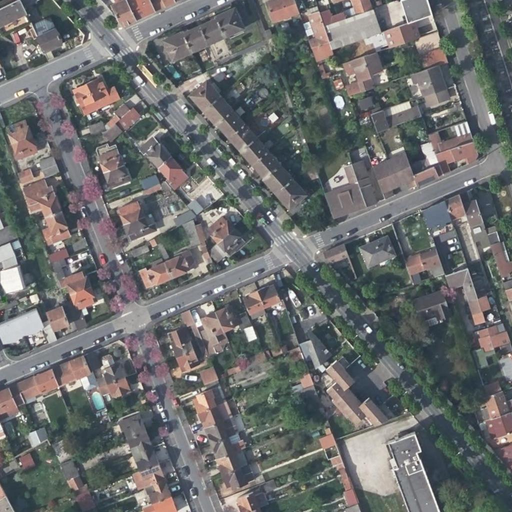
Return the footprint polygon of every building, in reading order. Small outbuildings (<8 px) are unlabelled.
[(5,0),(0,3),(0,6),(1,9),(19,0),(5,0)] [(31,24),(22,6),(19,0),(1,9),(0,9),(0,30),(3,37),(31,24)] [(110,6),(116,17),(117,21),(123,27),(129,24),(135,21),(124,0),(113,0),(115,3),(110,6)] [(124,0),(135,21),(145,16),(154,12),(148,0),(124,0)] [(148,0),(154,12),(165,7),(169,5),(175,2),(173,0),(148,0)] [(298,13),(293,0),(272,0),(265,3),(272,23),(298,13)] [(308,41),(310,48),(328,41),(324,28),(319,13),(314,0),(309,0),(303,3),(306,11),(315,38),(308,41)] [(350,0),(352,5),(353,8),(356,15),(371,9),(372,9),(368,0),(330,0),(332,3),(341,0),(350,0)] [(400,0),(408,22),(433,13),(428,0),(400,0)] [(228,11),(216,16),(224,37),(243,28),(234,8),(228,11)] [(326,12),(319,13),(324,28),(356,15),(353,8),(341,12),(342,13),(336,16),(337,17),(332,19),(328,20),(326,12)] [(379,33),(371,9),(356,15),(324,28),(328,41),(332,49),(346,44),(349,43),(379,33)] [(207,23),(200,26),(208,44),(224,37),(216,16),(214,17),(215,19),(207,23)] [(32,26),(37,37),(56,29),(46,20),(32,26)] [(408,22),(382,32),(387,48),(388,49),(414,39),(411,30),(408,22)] [(193,29),(184,33),(192,52),(208,44),(200,26),(193,29)] [(37,37),(47,60),(54,57),(50,49),(53,47),(62,43),(56,29),(37,37)] [(172,61),(192,52),(184,33),(183,32),(172,36),(163,41),(172,61)] [(334,56),(332,49),(328,41),(310,48),(312,51),(316,63),(326,59),(334,56)] [(344,64),(352,62),(347,49),(351,48),(349,43),(346,44),(346,45),(338,47),(344,64)] [(364,43),(351,48),(347,49),(352,62),(368,56),(364,43)] [(437,65),(447,61),(443,49),(424,56),(428,68),(437,65)] [(377,53),(368,56),(352,62),(362,91),(380,85),(379,82),(372,85),(369,76),(371,75),(372,71),(377,70),(382,68),(377,53)] [(442,78),(437,65),(428,68),(416,72),(419,81),(424,96),(445,89),(442,78)] [(412,84),(419,81),(416,72),(409,75),(412,84)] [(92,81),(87,83),(95,100),(97,109),(112,102),(112,101),(120,98),(114,86),(106,90),(100,77),(92,81)] [(196,103),(203,112),(219,97),(205,81),(189,96),(196,103)] [(97,109),(95,100),(87,83),(79,87),(73,90),(84,114),(97,109)] [(448,99),(445,89),(424,96),(427,106),(448,99)] [(207,117),(214,124),(230,110),(219,97),(203,112),(207,117)] [(358,99),(359,109),(373,107),(372,97),(358,99)] [(114,112),(117,116),(119,119),(129,110),(124,103),(114,112)] [(119,119),(114,123),(122,132),(130,126),(140,116),(133,107),(129,110),(119,119)] [(380,111),(371,114),(377,131),(413,119),(411,113),(410,109),(383,119),(380,111)] [(220,130),(228,139),(244,125),(230,110),(214,124),(216,127),(217,126),(220,130)] [(119,119),(117,116),(107,124),(110,127),(114,123),(119,119)] [(420,165),(411,169),(417,186),(429,181),(443,175),(435,154),(428,134),(427,129),(426,126),(422,116),(418,117),(424,135),(426,135),(428,143),(422,145),(430,168),(422,171),(420,165)] [(7,128),(13,143),(31,136),(29,129),(26,121),(7,128)] [(454,125),(458,137),(470,132),(467,121),(454,125)] [(91,135),(101,132),(105,131),(102,122),(88,125),(91,135)] [(123,133),(122,132),(114,123),(110,127),(105,131),(101,132),(112,144),(123,133)] [(233,145),(240,152),(255,138),(244,125),(228,139),(233,145)] [(440,143),(436,131),(428,134),(435,154),(473,141),(470,132),(458,137),(448,140),(440,143)] [(34,144),(31,136),(13,143),(19,158),(37,151),(34,144)] [(148,155),(158,167),(171,156),(163,147),(153,136),(139,149),(146,156),(148,155)] [(244,157),(252,165),(267,152),(255,138),(240,152),(244,157)] [(466,156),(468,164),(474,162),(478,156),(473,141),(435,154),(443,175),(449,172),(446,163),(452,161),(458,159),(466,156)] [(99,158),(104,172),(123,164),(115,144),(109,146),(106,143),(97,147),(96,151),(99,158)] [(262,180),(264,181),(279,166),(267,152),(252,165),(257,171),(263,179),(262,180)] [(346,213),(366,207),(359,188),(351,165),(351,164),(343,167),(350,186),(328,194),(312,153),(310,154),(333,218),(346,213)] [(383,200),(393,196),(391,191),(389,188),(398,184),(404,181),(405,185),(408,190),(417,186),(411,169),(406,153),(372,167),(383,200)] [(38,162),(41,170),(55,164),(52,156),(38,162)] [(178,165),(171,156),(158,167),(172,181),(169,183),(173,188),(188,176),(178,165)] [(361,161),(351,165),(359,188),(369,184),(361,161)] [(45,178),(58,172),(55,164),(41,170),(45,178)] [(129,180),(123,164),(104,172),(107,178),(110,187),(129,180)] [(268,186),(275,194),(291,180),(279,166),(264,181),(268,186)] [(18,175),(19,179),(31,174),(29,170),(18,175)] [(33,178),(31,174),(19,179),(21,183),(33,178)] [(142,180),(145,189),(165,181),(159,174),(142,180)] [(305,195),(291,180),(275,194),(280,201),(289,210),(305,195)] [(39,198),(46,216),(60,210),(54,196),(51,187),(46,188),(43,181),(31,186),(36,199),(39,198)] [(145,189),(141,190),(143,195),(161,188),(162,192),(171,188),(165,181),(145,189)] [(391,191),(405,185),(404,181),(398,184),(389,188),(391,191)] [(369,184),(359,188),(366,207),(366,208),(372,205),(376,203),(369,184)] [(143,195),(141,190),(129,195),(132,202),(144,197),(143,195)] [(462,194),(459,195),(467,222),(469,227),(482,222),(475,200),(470,202),(467,192),(462,194)] [(480,194),(481,215),(494,215),(492,194),(480,194)] [(453,226),(467,222),(459,195),(451,199),(445,201),(451,217),(453,226)] [(122,217),(125,223),(143,216),(137,201),(119,208),(122,217)] [(440,235),(455,231),(445,201),(431,207),(440,235)] [(434,236),(440,235),(431,207),(428,208),(425,210),(422,211),(430,237),(434,236)] [(68,229),(60,210),(46,216),(50,227),(42,230),(48,244),(70,235),(68,229)] [(176,227),(184,223),(193,218),(196,215),(192,211),(173,219),(176,227)] [(147,226),(143,216),(125,223),(127,230),(130,239),(155,229),(152,223),(147,226)] [(208,230),(218,242),(233,229),(227,222),(223,217),(208,230)] [(193,247),(201,244),(195,225),(193,218),(184,223),(193,247)] [(201,244),(202,247),(206,246),(204,241),(205,238),(201,224),(195,225),(201,244)] [(238,234),(233,229),(218,242),(229,254),(244,241),(238,234)] [(500,278),(511,274),(511,261),(506,263),(496,232),(486,235),(500,278)] [(368,267),(395,256),(387,237),(372,243),(360,248),(368,267)] [(169,260),(161,241),(157,243),(163,257),(165,262),(169,260)] [(146,242),(137,247),(131,249),(135,257),(149,251),(147,245),(146,242)] [(0,261),(2,261),(15,255),(10,243),(0,246),(0,261)] [(348,256),(344,244),(323,253),(326,259),(330,264),(338,260),(348,256)] [(214,246),(208,252),(218,263),(224,257),(214,246)] [(48,255),(51,263),(63,258),(68,256),(64,248),(48,255)] [(181,255),(169,260),(165,262),(171,277),(186,270),(195,267),(187,249),(181,252),(182,254),(181,254),(181,255)] [(404,261),(409,275),(431,268),(435,278),(444,275),(435,250),(416,257),(404,261)] [(15,255),(2,261),(4,270),(1,271),(1,278),(4,282),(3,286),(6,292),(26,287),(20,266),(15,255)] [(65,264),(63,258),(51,263),(57,277),(58,280),(65,277),(60,266),(65,264)] [(158,282),(171,277),(165,262),(164,262),(161,258),(150,263),(151,268),(147,269),(146,267),(139,270),(146,287),(158,282)] [(467,270),(444,277),(449,289),(463,284),(464,288),(468,301),(477,299),(467,270)] [(65,278),(70,293),(89,286),(86,277),(83,271),(65,278)] [(410,277),(413,285),(421,282),(418,274),(410,277)] [(511,281),(502,284),(503,286),(504,291),(511,288),(511,281)] [(258,291),(257,292),(264,307),(280,300),(273,285),(265,288),(263,287),(259,289),(258,291)] [(76,330),(85,327),(81,317),(90,313),(87,304),(95,301),(93,295),(89,286),(70,293),(73,300),(66,302),(76,330)] [(497,303),(507,300),(504,291),(503,286),(494,289),(497,303)] [(483,287),(479,288),(474,290),(477,299),(486,296),(483,287)] [(262,308),(264,307),(257,292),(254,291),(251,292),(250,295),(242,298),(251,319),(265,313),(262,308)] [(419,320),(436,315),(439,323),(441,322),(441,320),(450,317),(442,293),(413,303),(416,311),(419,320)] [(486,296),(468,301),(471,311),(475,325),(484,322),(481,311),(490,309),(486,296)] [(52,327),(53,330),(68,324),(62,305),(46,311),(52,327)] [(223,330),(238,324),(234,316),(230,306),(224,309),(216,312),(223,330)] [(44,327),(36,308),(26,312),(6,320),(0,322),(0,337),(3,344),(9,343),(14,339),(18,340),(23,336),(31,335),(34,331),(38,331),(44,327)] [(194,322),(189,310),(181,313),(186,325),(190,323),(194,322)] [(245,311),(234,316),(238,324),(240,330),(243,329),(248,341),(256,337),(245,311)] [(209,337),(223,330),(216,312),(209,316),(201,319),(205,330),(208,337),(209,337)] [(195,336),(199,334),(198,332),(194,322),(190,323),(195,336)] [(495,325),(487,328),(493,348),(510,343),(507,332),(498,334),(495,325)] [(170,341),(176,357),(193,350),(184,326),(167,333),(170,341)] [(309,326),(307,328),(312,340),(307,341),(315,367),(332,354),(311,329),(309,326)] [(49,343),(56,340),(55,335),(53,330),(52,327),(44,330),(49,343)] [(486,351),(493,348),(487,328),(479,331),(482,340),(486,351)] [(212,345),(209,337),(208,337),(205,330),(198,332),(199,334),(202,340),(204,346),(205,348),(212,345)] [(315,367),(307,341),(298,343),(308,369),(315,367)] [(511,349),(510,343),(500,346),(502,353),(511,350),(511,349)] [(298,359),(302,371),(308,369),(299,347),(291,350),(287,351),(291,362),(298,359)] [(199,364),(193,350),(176,357),(179,363),(181,371),(199,364)] [(262,352),(255,355),(259,363),(266,360),(262,352)] [(86,356),(92,370),(99,367),(94,353),(86,356)] [(67,362),(52,369),(58,385),(58,386),(80,376),(84,388),(87,389),(97,385),(96,381),(92,371),(90,372),(83,355),(67,362)] [(246,368),(259,363),(255,355),(243,360),(244,363),(246,368)] [(376,409),(372,405),(374,404),(368,397),(361,403),(358,400),(349,389),(347,387),(354,381),(348,374),(347,376),(343,372),(345,371),(343,367),(336,360),(326,369),(337,381),(326,390),(334,398),(332,400),(347,417),(348,416),(356,425),(366,415),(375,425),(387,420),(379,411),(377,408),(376,409)] [(97,385),(98,387),(103,385),(107,384),(124,377),(120,366),(119,363),(102,370),(105,377),(96,381),(97,385)] [(204,385),(205,384),(215,380),(218,379),(213,367),(199,373),(204,385)] [(33,395),(58,385),(52,369),(35,376),(34,376),(16,384),(22,400),(33,395)] [(300,381),(303,390),(314,385),(308,369),(302,371),(305,379),(300,381)] [(107,384),(113,397),(130,391),(128,386),(124,377),(107,384)] [(194,404),(198,412),(216,405),(213,398),(221,395),(215,380),(205,384),(207,390),(196,394),(198,398),(193,400),(194,404)] [(483,388),(487,398),(501,392),(497,382),(483,388)] [(0,413),(16,406),(23,403),(22,400),(16,384),(4,389),(0,391),(0,413)] [(307,405),(315,402),(320,400),(314,385),(303,390),(302,390),(307,405)] [(482,410),(486,422),(509,413),(505,403),(504,398),(501,392),(487,398),(471,404),(473,409),(487,403),(488,408),(482,410)] [(35,399),(33,395),(22,400),(23,403),(24,404),(35,399)] [(115,403),(113,397),(103,401),(106,407),(115,403)] [(225,401),(216,405),(198,412),(200,418),(204,428),(232,417),(225,401)] [(0,419),(18,411),(16,406),(0,413),(0,419)] [(511,421),(509,413),(486,422),(493,439),(498,436),(499,437),(511,432),(511,421)] [(123,430),(126,439),(146,431),(143,423),(139,414),(127,419),(130,427),(123,430)] [(237,432),(232,417),(204,428),(206,435),(210,443),(227,436),(237,432)] [(43,427),(35,432),(38,442),(47,437),(48,437),(43,427)] [(26,434),(31,446),(36,444),(38,442),(35,432),(34,430),(26,434)] [(149,440),(146,431),(126,439),(129,447),(136,444),(140,452),(152,447),(149,440)] [(417,431),(400,437),(400,435),(396,436),(396,438),(389,441),(395,458),(390,460),(408,511),(439,511),(419,454),(418,450),(423,449),(417,431)] [(327,441),(333,457),(340,455),(334,439),(332,433),(327,435),(329,440),(327,441)] [(53,434),(48,437),(47,437),(51,446),(57,443),(53,434)] [(230,444),(227,436),(210,443),(213,451),(216,459),(234,452),(241,449),(244,448),(241,440),(230,444)] [(354,445),(351,438),(338,443),(341,450),(354,445)] [(129,447),(132,455),(140,452),(136,444),(129,447)] [(511,471),(511,444),(494,451),(507,466),(511,471)] [(135,462),(139,471),(158,463),(155,454),(152,447),(140,452),(143,459),(135,462)] [(246,464),(241,449),(234,452),(238,460),(237,460),(239,467),(246,464)] [(17,458),(23,470),(35,464),(29,452),(17,458)] [(132,455),(135,462),(143,459),(140,452),(132,455)] [(238,460),(234,452),(216,459),(218,466),(222,474),(239,468),(239,467),(237,460),(238,460)] [(333,457),(339,475),(346,472),(340,455),(333,457)] [(145,487),(152,484),(165,480),(161,470),(158,463),(139,471),(132,474),(138,490),(145,487)] [(248,464),(239,468),(242,475),(243,475),(246,482),(254,479),(248,464)] [(246,483),(246,482),(243,475),(242,475),(239,468),(222,474),(224,480),(227,486),(231,485),(232,488),(246,483)] [(339,475),(343,484),(345,490),(352,487),(346,472),(339,475)] [(78,477),(68,481),(75,497),(79,495),(89,491),(86,485),(83,487),(78,477)] [(148,495),(151,504),(171,496),(167,487),(165,480),(152,484),(155,492),(148,495)] [(273,480),(260,485),(263,492),(276,488),(273,480)] [(145,487),(148,495),(155,492),(152,484),(145,487)] [(245,511),(258,507),(265,504),(262,496),(259,493),(254,496),(252,492),(236,498),(238,504),(239,507),(238,508),(239,511),(245,511)] [(82,500),(79,495),(75,497),(77,502),(82,511),(88,510),(83,499),(82,500)] [(13,511),(5,496),(0,499),(0,511),(13,511)] [(177,511),(175,506),(171,496),(151,504),(142,507),(143,511),(154,511),(162,509),(163,511),(177,511)]
